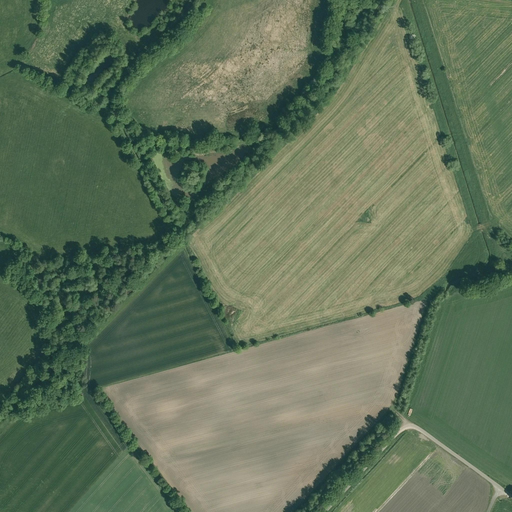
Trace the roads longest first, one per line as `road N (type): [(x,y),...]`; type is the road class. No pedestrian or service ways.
road 1 (track): [(190,0),(110,85),(108,97),(174,228)]
road 2 (unclassified): [(511,497),(406,424),(315,511)]
